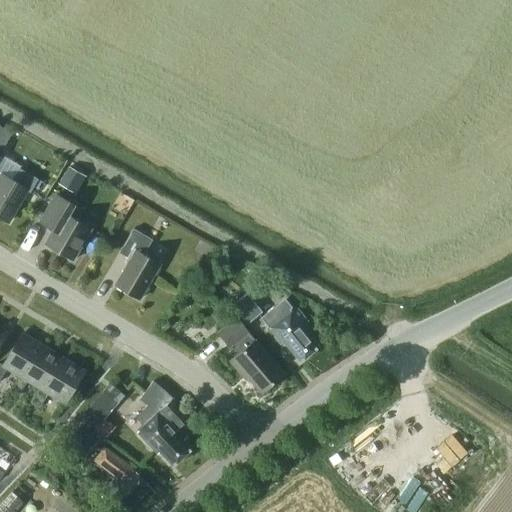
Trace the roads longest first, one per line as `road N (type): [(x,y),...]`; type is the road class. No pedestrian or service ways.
road 1 (residential): [(255,441),(200,381),(0,263)]
road 2 (tertiary): [(255,441),(367,361),(511,289)]
